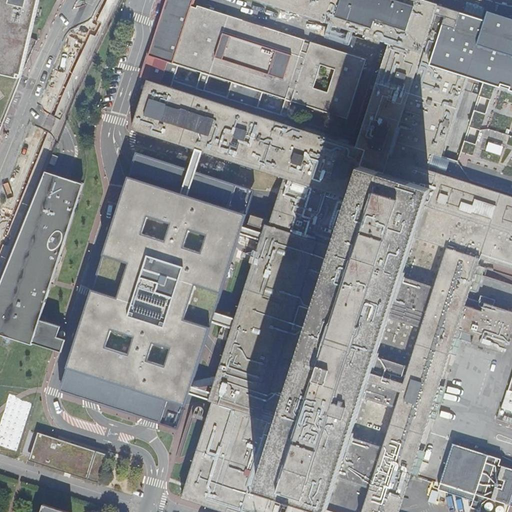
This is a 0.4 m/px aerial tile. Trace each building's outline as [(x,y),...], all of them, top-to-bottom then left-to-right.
[(0,0),(0,126),(2,126),(20,79),(0,74),(0,0)] [(37,40),(32,38),(39,0),(0,0),(0,74),(20,79),(37,40)] [(352,147),(283,124),(291,102),(346,120),(366,60),(198,6),(197,8),(192,6),(194,0),(167,0),(161,20),(148,56),(168,62),(165,73),(161,85),(149,81),(133,129),(192,148),(201,151),(285,178),(221,379),(183,497),(224,510),(229,511),(398,511),(453,332),(461,308),(477,260),(511,271),(511,198),(458,181),(459,178),(444,173),(442,176),(427,171),(429,163),(432,155),(439,157),(470,62),(511,75),(511,23),(485,15),(482,24),(458,17),(434,9),(419,54),(385,43),(352,147)] [(419,54),(434,9),(435,6),(417,0),(252,0),(262,3),(385,43),(419,54)] [(201,151),(192,148),(188,160),(185,168),(194,171),(197,162),(201,151)] [(185,168),(132,152),(56,391),(174,429),(251,189),(194,171),(185,168)] [(84,183),(42,171),(0,276),(0,334),(28,344),(36,319),(84,183)] [(461,308),(453,332),(470,338),(468,345),(500,355),(511,318),(511,316),(481,306),(479,313),(461,308)] [(36,319),(28,344),(58,354),(63,339),(55,336),(58,327),(36,319)] [(511,392),(508,392),(507,391),(502,409),(511,412),(511,392)] [(109,455),(37,432),(28,460),(67,472),(100,483),(109,455)] [(505,459),(455,445),(442,486),(511,507),(511,469),(502,467),(505,459)]
